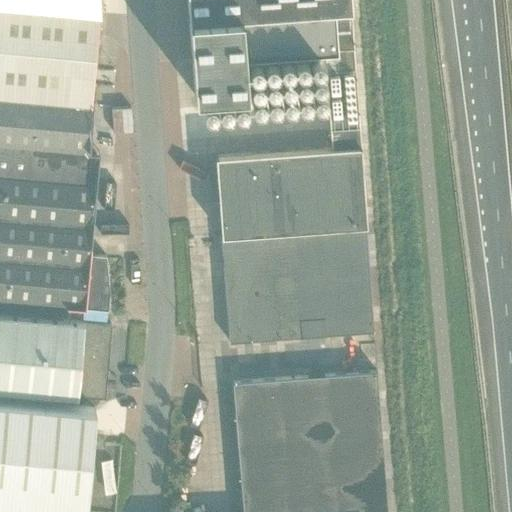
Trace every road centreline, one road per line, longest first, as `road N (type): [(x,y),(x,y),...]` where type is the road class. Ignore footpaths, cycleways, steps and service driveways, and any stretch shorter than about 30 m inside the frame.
road 1 (unclassified): [(140,0),(162,289),(149,478),(137,511)]
road 2 (unclassified): [(456,511),(413,0)]
road 3 (motorway): [(478,0),(511,380)]
